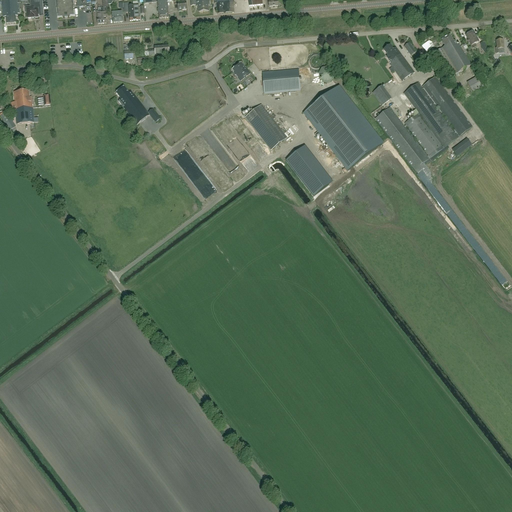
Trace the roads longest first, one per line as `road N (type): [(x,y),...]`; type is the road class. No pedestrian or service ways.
road 1 (unclassified): [(0,70),(80,67),(151,82),(211,64),(239,45),(511,22)]
road 2 (unclassified): [(289,511),(0,129)]
road 3 (tertiary): [(0,38),(425,0)]
